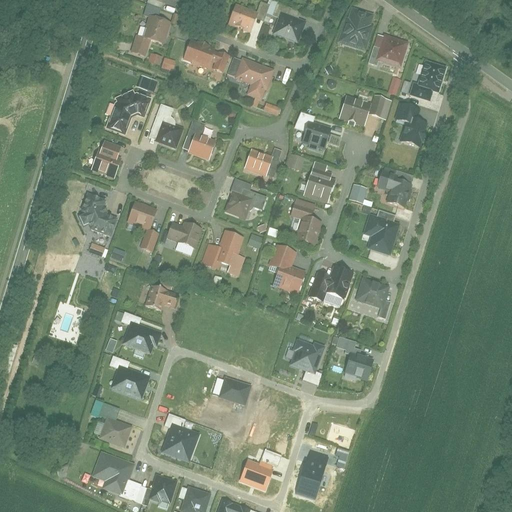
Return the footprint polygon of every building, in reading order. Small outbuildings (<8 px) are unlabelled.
[(237,5),(228,26),(251,36),(260,15),(237,5)] [(279,17),(272,36),(296,45),(303,26),(279,17)] [(138,32),(132,53),(145,57),(150,40),(167,45),(173,24),(151,18),(146,34),(138,32)] [(351,21),(341,46),(364,55),(374,31),(351,21)] [(377,35),(371,52),(380,55),(386,39),(377,35)] [(388,36),(378,63),(401,71),(411,45),(388,36)] [(191,42),(183,62),(223,78),(231,58),(191,42)] [(153,54),(149,64),(159,69),(163,58),(153,54)] [(418,61),(407,95),(432,103),(443,69),(418,61)] [(244,62),(237,82),(254,87),(250,99),(263,103),(274,72),(244,62)] [(392,80),(387,95),(397,98),(402,83),(392,80)] [(350,89),(340,123),(365,130),(374,96),(350,89)] [(377,96),(372,118),(387,122),(393,100),(377,96)] [(115,103),(106,128),(126,135),(135,110),(115,103)] [(155,142),(155,143),(174,150),(183,128),(171,124),(175,113),(160,108),(148,140),(155,142)] [(408,121),(401,144),(418,149),(425,126),(408,121)] [(194,140),(190,153),(214,161),(220,143),(202,137),(206,126),(193,122),(187,137),(194,140)] [(308,122),(300,147),(328,156),(336,130),(308,122)] [(123,165),(118,163),(123,150),(104,142),(92,171),(117,181),(123,165)] [(253,149),(245,169),(267,178),(275,158),(253,149)] [(333,170),(315,164),(311,175),(330,181),(333,170)] [(377,191),(390,194),(387,205),(407,210),(416,179),(383,169),(377,191)] [(311,177),(303,196),(328,207),(336,188),(311,177)] [(353,187),(349,202),(361,205),(365,190),(353,187)] [(104,194),(88,189),(81,215),(88,232),(113,242),(118,221),(105,217),(100,207),(104,194)] [(232,192),(227,213),(246,219),(252,198),(232,192)] [(136,204),(129,224),(150,232),(158,212),(136,204)] [(326,220),(321,218),(322,214),(296,205),(292,218),(304,221),(296,243),(316,249),(326,220)] [(397,217),(379,212),(377,219),(395,224),(397,217)] [(370,252),(390,258),(399,226),(367,217),(361,240),(372,244),(370,252)] [(175,222),(168,242),(198,252),(205,233),(175,222)] [(225,233),(218,251),(208,248),(201,267),(239,280),(246,261),(236,258),(243,239),(225,233)] [(269,268),(280,271),(274,288),(300,297),(309,275),(292,269),(296,256),(276,248),(269,268)] [(318,273),(308,300),(326,306),(329,298),(343,303),(353,277),(336,270),(333,279),(318,273)] [(374,318),(387,323),(394,303),(385,300),(390,286),(364,277),(355,304),(376,311),(374,318)] [(178,297),(150,288),(143,307),(161,313),(163,307),(174,310),(178,297)] [(160,337),(130,325),(123,345),(150,355),(153,346),(156,347),(160,337)] [(298,343),(289,367),(314,376),(324,350),(313,346),(312,348),(298,343)] [(372,363),(350,356),(344,375),(366,382),(372,363)] [(149,380),(118,368),(110,389),(140,401),(149,380)] [(244,407),(249,388),(224,381),(219,399),(244,407)] [(107,419),(98,442),(126,451),(136,421),(118,415),(120,409),(103,404),(99,416),(107,419)] [(199,436),(171,425),(160,453),(188,464),(199,436)] [(133,467),(101,455),(92,479),(104,483),(102,489),(122,497),(133,467)] [(247,462),(238,484),(264,493),(273,472),(247,462)] [(325,470),(305,463),(295,493),(316,499),(325,470)] [(176,485),(156,478),(148,502),(159,505),(160,503),(169,506),(176,485)] [(205,511),(210,497),(188,489),(180,511),(205,511)] [(246,511),(222,502),(218,511),(246,511)]
